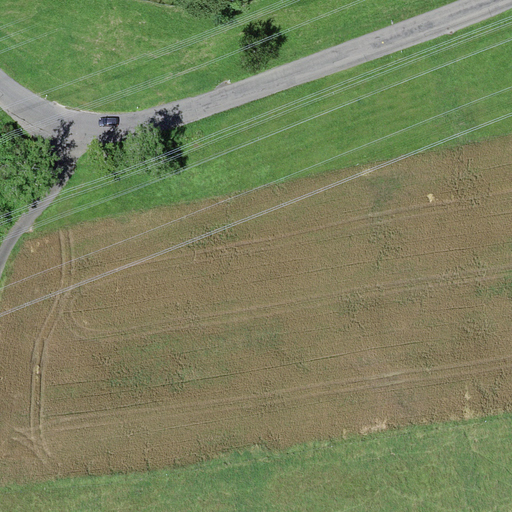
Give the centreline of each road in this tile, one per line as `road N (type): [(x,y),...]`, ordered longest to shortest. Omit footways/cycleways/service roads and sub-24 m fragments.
road 1 (tertiary): [(0,85),(40,124),(88,143),(507,0)]
road 2 (track): [(72,140),(0,268)]
